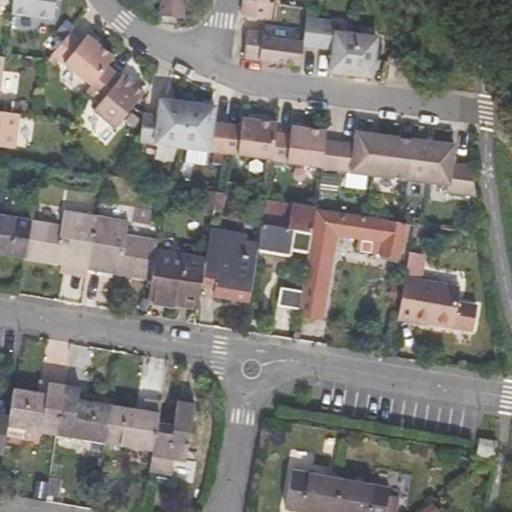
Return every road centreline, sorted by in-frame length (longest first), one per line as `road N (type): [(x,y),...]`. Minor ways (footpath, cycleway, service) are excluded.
road 1 (residential): [(511,126),(483,114),(261,83),(184,63),(125,29),(101,0)]
road 2 (residential): [(255,366),(221,348),(0,311)]
road 3 (residential): [(511,402),(255,366)]
road 4 (residential): [(255,366),(225,511)]
